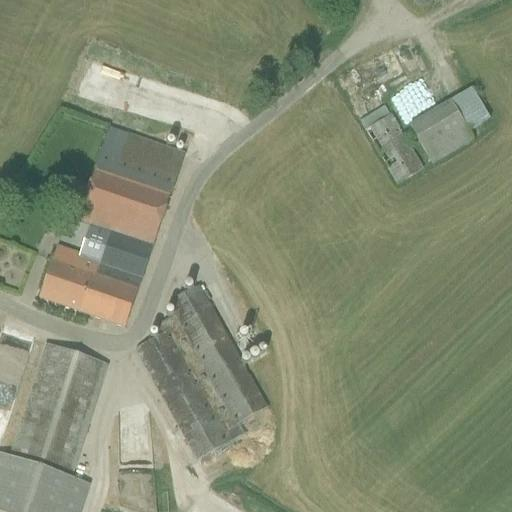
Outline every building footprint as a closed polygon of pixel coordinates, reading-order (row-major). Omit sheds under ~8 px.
[(406,0),(421,13),(432,0),(406,0)] [(472,142),(449,103),(408,128),(431,167),(472,142)] [(384,109),(359,123),(395,185),(420,170),(384,109)] [(57,249),(45,283),(39,302),(123,331),(183,156),(108,131),(78,220),(110,231),(98,265),(75,257),(76,255),(57,249)] [(267,311),(209,201),(187,213),(245,322),(267,311)] [(134,352),(144,369),(197,464),(243,438),(238,428),(266,413),(197,289),(168,306),(174,317),(157,327),(162,336),(134,352)] [(45,346),(8,459),(70,480),(106,367),(45,346)] [(137,499),(133,409),(104,410),(108,501),(137,499)] [(79,511),(88,487),(70,480),(8,459),(0,456),(0,511),(79,511)]
